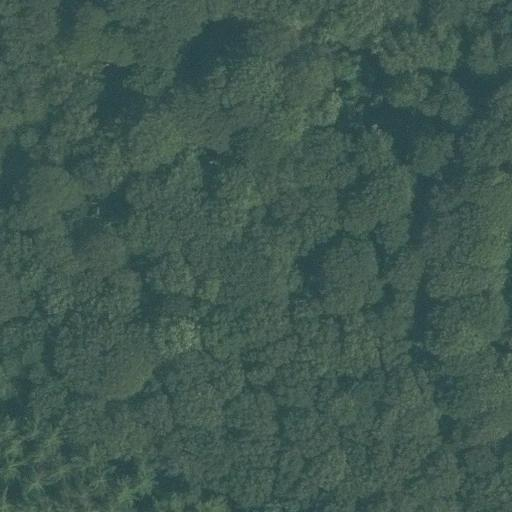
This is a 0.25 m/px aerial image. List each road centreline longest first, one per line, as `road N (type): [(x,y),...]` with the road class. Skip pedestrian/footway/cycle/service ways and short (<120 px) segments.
road 1 (track): [(511,98),(487,140),(457,262),(476,371),(501,427),(510,511)]
road 2 (track): [(0,380),(316,511)]
road 3 (track): [(130,0),(58,192),(0,302)]
